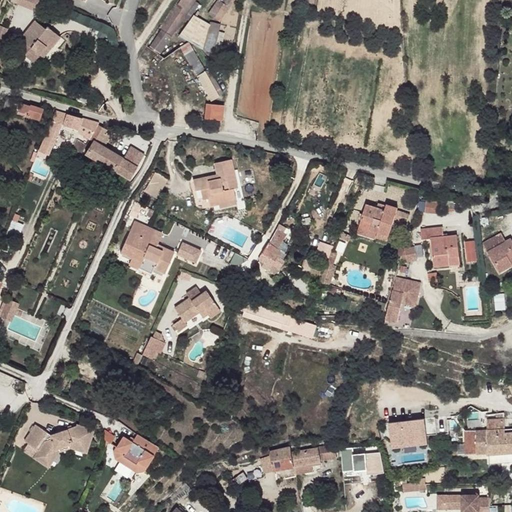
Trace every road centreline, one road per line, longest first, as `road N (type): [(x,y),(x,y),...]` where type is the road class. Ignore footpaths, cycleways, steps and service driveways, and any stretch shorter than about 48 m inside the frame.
road 1 (unclassified): [(511,193),(160,131)]
road 2 (residential): [(37,388),(160,131)]
road 3 (unclassified): [(138,126),(41,97),(0,94)]
road 4 (residential): [(135,0),(129,21),(138,126)]
road 5 (unknown): [(310,157),(243,263)]
road 6 (unknown): [(390,399),(406,388),(511,401)]
road 7 (unknown): [(0,290),(50,178)]
